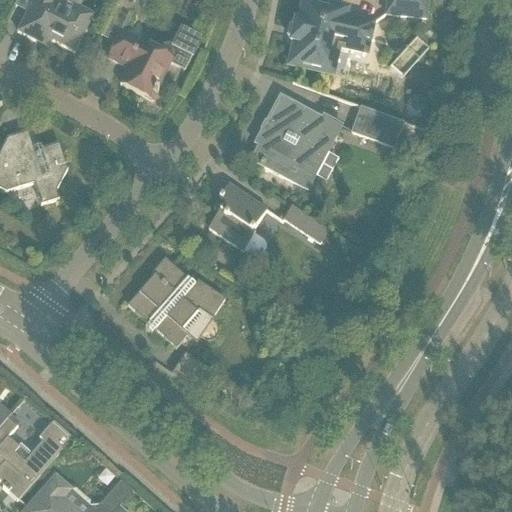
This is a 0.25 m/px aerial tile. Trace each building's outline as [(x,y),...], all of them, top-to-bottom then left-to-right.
[(56,6),(59,0),(34,0),(17,34),(34,42),(38,35),(74,54),(93,16),(72,4),(68,12),(56,6)] [(428,0),(385,0),(384,18),(426,22),(428,0)] [(348,12),(323,6),(303,2),(298,24),(294,23),(288,27),(286,37),(290,43),(294,44),(289,67),(335,77),(340,52),(367,58),(375,24),(347,18),(348,12)] [(142,45),(142,44),(121,32),(107,60),(127,70),(119,86),(152,104),(158,93),(156,92),(160,84),(162,85),(171,67),(183,74),(200,41),(157,48),(155,52),(142,45)] [(293,106),(292,109),(278,101),(254,146),(258,148),(250,163),(307,193),(342,128),(322,116),(320,120),(293,106)] [(393,152),(403,125),(359,109),(349,136),(393,152)] [(59,145),(34,153),(27,133),(6,140),(0,151),(0,191),(6,194),(33,186),(40,207),(58,201),(56,193),(67,171),(59,145)] [(266,212),(244,198),(228,187),(218,201),(225,206),(208,231),(252,260),(256,261),(258,260),(260,259),(262,258),(264,255),(265,252),(266,249),(266,246),(265,244),(264,242),(252,234),(266,212)] [(319,247),(327,234),(290,210),(282,223),(319,247)] [(197,283),(194,287),(164,261),(151,276),(155,279),(140,296),(139,295),(127,308),(175,351),(204,319),(197,313),(199,311),(212,320),(224,302),(197,283)] [(0,428),(7,421),(10,417),(0,409),(0,428)] [(0,446),(0,485),(3,488),(2,490),(17,504),(71,442),(72,441),(53,424),(52,425),(41,438),(38,441),(41,443),(31,455),(20,446),(17,449),(7,440),(16,429),(7,421),(0,428),(0,434),(6,440),(0,446)] [(55,479),(25,511),(104,511),(99,507),(90,508),(91,503),(77,491),(70,492),(55,479)] [(104,511),(115,511),(132,494),(120,483),(99,507),(104,511)]
